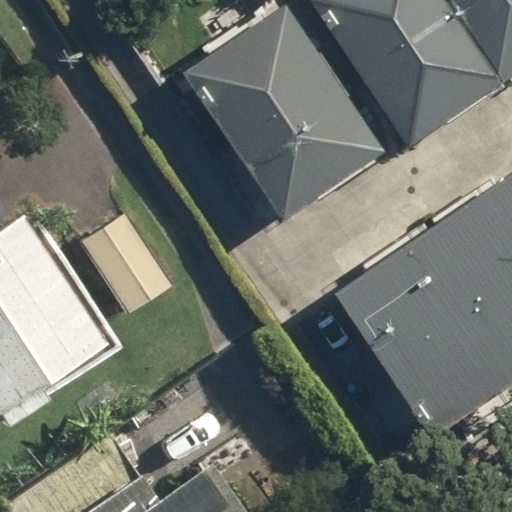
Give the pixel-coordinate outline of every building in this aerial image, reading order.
[(511,68),(465,0),(313,0),(409,142),(511,73),(511,68)] [(511,0),(471,0),(511,60),(511,0)] [(296,3),(191,73),(291,220),(396,151),(296,3)] [(511,177),(343,287),(435,427),(511,376),(511,177)] [(0,396),(120,330),(48,201),(0,227),(0,396)] [(125,207),(76,238),(121,308),(170,277),(125,207)] [(253,511),(201,432),(78,511),(253,511)]
